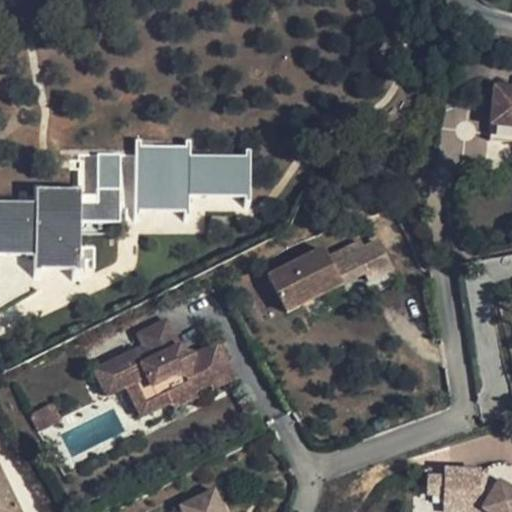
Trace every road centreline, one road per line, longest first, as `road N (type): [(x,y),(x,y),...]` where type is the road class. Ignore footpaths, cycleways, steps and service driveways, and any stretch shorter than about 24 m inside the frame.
road 1 (residential): [(313,478),(464,418),(446,254)]
road 2 (residential): [(313,478),(234,341)]
